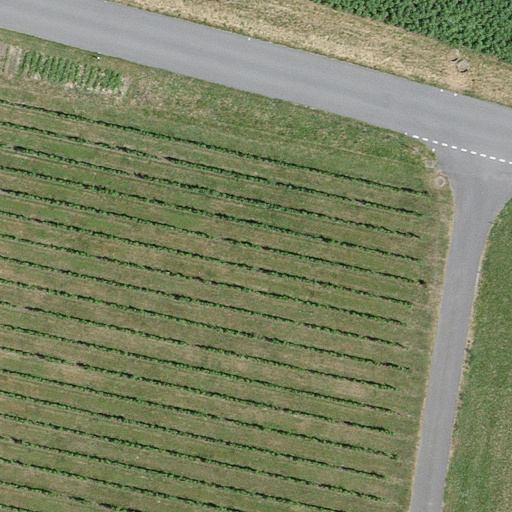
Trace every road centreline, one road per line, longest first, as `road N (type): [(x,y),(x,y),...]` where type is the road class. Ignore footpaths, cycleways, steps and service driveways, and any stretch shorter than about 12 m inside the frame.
road 1 (tertiary): [(511,135),(1,0)]
road 2 (track): [(424,511),(479,126)]
